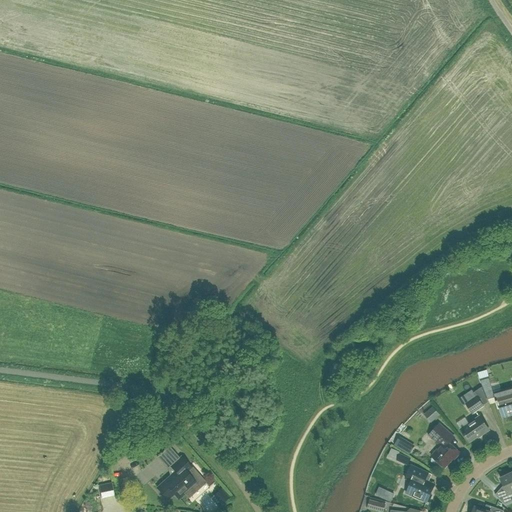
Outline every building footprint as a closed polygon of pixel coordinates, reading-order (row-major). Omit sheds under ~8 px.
[(487,370),(478,373),(480,380),(489,378),(487,370)] [(511,387),(493,393),(496,403),(498,402),(500,408),(499,408),(502,418),(511,415),(511,387)] [(477,396),(465,404),(473,415),(484,407),(477,396)] [(434,420),(440,415),(433,407),(427,412),(434,420)] [(481,436),(489,430),(480,416),(461,429),(465,436),(466,436),(470,442),(481,435),(481,436)] [(460,453),(449,443),(454,438),(452,435),(439,424),(429,436),(439,445),(439,448),(432,456),(432,457),(431,461),(435,464),(439,463),(444,468),(452,459),(453,460),(460,453)] [(394,445),(402,450),(410,455),(414,448),(406,443),(398,438),(394,445)] [(163,462),(173,453),(168,448),(169,447),(169,446),(157,457),(157,458),(158,457),(163,462)] [(392,449),(388,456),(396,460),(399,452),(392,449)] [(407,466),(411,459),(399,454),(396,461),(407,466)] [(179,499),(196,484),(184,470),(189,466),(181,457),(170,466),(175,472),(157,488),(168,500),(174,494),(179,499)] [(411,465),(406,476),(412,479),(407,491),(410,492),(411,495),(427,503),(428,501),(429,502),(432,496),(430,495),(434,487),(428,484),(427,481),(426,480),(429,473),(411,465)] [(511,473),(500,478),(504,485),(495,495),(505,504),(511,500),(511,473)] [(107,499),(119,494),(114,480),(101,485),(107,499)] [(379,488),(376,495),(391,502),(394,494),(379,488)] [(221,505),(229,498),(221,489),(213,495),(221,505)] [(86,502),(88,509),(96,508),(94,500),(86,502)] [(383,511),(386,504),(370,500),(368,508),(381,511),(383,511)]
